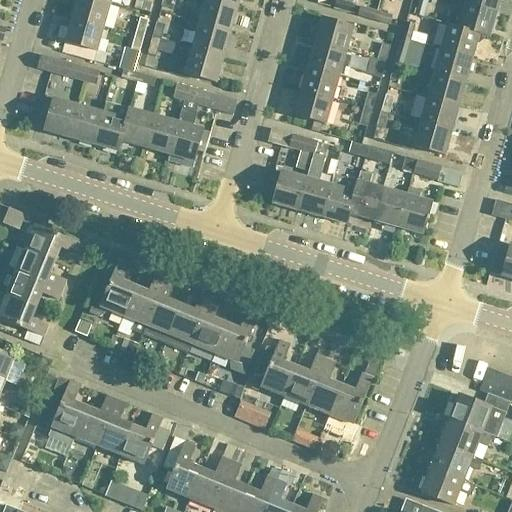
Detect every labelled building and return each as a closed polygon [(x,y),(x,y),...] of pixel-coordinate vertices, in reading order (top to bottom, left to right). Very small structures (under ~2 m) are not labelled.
[(109,4),(93,0),(76,0),(71,20),(102,29),(109,4)] [(169,10),(171,0),(162,0),(160,8),(169,10)] [(236,12),(239,0),(205,0),(204,3),(236,12)] [(422,19),(427,0),(418,0),(416,10),(414,17),(422,19)] [(464,0),(463,6),(495,15),(499,0),(464,0)] [(335,2),(333,10),(349,15),(352,6),(335,2)] [(197,27),(229,36),(236,12),(204,3),(197,27)] [(446,26),(456,29),(456,30),(478,36),(477,37),(488,40),(495,15),(463,6),(460,18),(449,15),(446,26)] [(360,8),(357,17),(357,18),(373,23),(376,13),(360,8)] [(392,17),(376,13),(373,23),(389,27),(392,17)] [(102,29),(71,20),(63,45),(95,54),(102,29)] [(134,38),(135,38),(135,35),(143,38),(148,22),(139,20),(134,38)] [(314,44),(345,53),(352,30),(321,20),(314,44)] [(164,27),(156,24),(151,40),(160,42),(164,27)] [(405,24),(403,30),(401,40),(409,43),(414,27),(405,24)] [(439,51),(471,60),(477,37),(478,36),(456,30),(456,29),(446,26),(439,51)] [(191,51),(222,60),(229,36),(197,27),(191,51)] [(135,38),(134,38),(130,52),(139,54),(143,38),(135,35),(135,38)] [(147,56),(155,59),(160,42),(151,40),(147,56)] [(307,68),(338,77),(345,53),(314,44),(307,68)] [(390,48),(381,46),(377,62),(385,65),(390,48)] [(411,68),(413,61),(405,58),(407,51),(398,49),(394,65),(402,67),(402,66),(411,68)] [(222,60),(191,51),(187,63),(179,61),(176,73),(184,75),(183,77),(215,86),(222,60)] [(471,60),(439,51),(432,75),(464,84),(471,60)] [(372,78),(380,80),(385,65),(377,62),(372,78)] [(63,63),(59,77),(85,84),(89,71),(63,63)] [(395,92),(398,83),(402,67),(394,65),(387,89),(395,92)] [(300,93),(331,102),(338,77),(307,68),(300,93)] [(96,87),(99,74),(89,71),(85,84),(96,87)] [(123,72),(121,79),(120,80),(136,84),(139,76),(123,72)] [(464,84),(432,75),(425,100),(457,109),(464,84)] [(153,89),(156,81),(139,76),(136,84),(153,89)] [(173,99),(184,102),(187,90),(176,87),(173,99)] [(184,103),(209,110),(213,96),(188,89),(187,90),(184,102),(184,103)] [(331,102),(300,93),(292,118),(323,127),(331,102)] [(376,97),(367,95),(363,111),(371,114),(376,97)] [(396,118),(399,118),(402,108),(391,105),(393,99),(385,97),(380,114),(396,118)] [(418,125),(450,134),(457,109),(425,100),(418,125)] [(69,140),(78,109),(53,101),(44,133),(69,140)] [(93,147),(102,116),(78,109),(69,140),(93,147)] [(120,143),(121,143),(144,150),(153,118),(128,111),(125,122),(126,123),(120,143)] [(193,164),(202,133),(191,129),(195,115),(181,111),(177,125),(168,157),(193,164)] [(358,127),(367,129),(371,114),(363,111),(358,127)] [(386,125),(394,127),(396,118),(380,114),(376,128),(384,131),(386,125)] [(102,116),(93,147),(117,154),(121,143),(120,143),(126,123),(125,122),(102,116)] [(153,118),(144,150),(168,157),(177,125),(153,118)] [(450,134),(418,125),(411,149),(443,158),(450,134)] [(313,157),(313,156),(317,144),(317,143),(291,136),(287,150),(313,157)] [(324,159),(328,147),(317,144),(313,156),(324,159)] [(351,144),(349,153),(365,157),(367,149),(351,144)] [(367,149),(365,157),(381,162),(383,153),(367,149)] [(412,175),(416,162),(404,159),(401,172),(412,175)] [(416,162),(412,175),(412,176),(437,183),(441,169),(416,162)] [(297,213),(306,181),(281,174),(272,206),(297,213)] [(349,216),(372,223),(381,192),(368,188),(371,178),(359,174),(357,185),(356,185),(353,195),(355,195),(349,216)] [(349,216),(355,195),(353,195),(356,185),(333,178),(330,188),(321,220),(346,227),(349,216)] [(306,181),(297,213),(321,220),(330,188),(306,181)] [(421,193),(409,189),(406,199),(397,230),(421,237),(429,206),(418,203),(421,193)] [(381,192),(372,223),(397,230),(406,199),(381,192)] [(511,211),(492,206),(489,219),(511,225),(511,211)] [(30,220),(8,211),(2,226),(24,235),(30,220)] [(24,251),(53,263),(59,250),(76,257),(81,247),(33,228),(24,251)] [(511,281),(511,247),(510,247),(501,278),(511,281)] [(15,274),(62,293),(66,284),(48,276),(53,263),(24,251),(15,274)] [(122,319),(134,289),(121,284),(128,266),(118,262),(112,278),(104,275),(88,315),(99,320),(108,313),(122,319)] [(58,303),(62,293),(15,274),(5,297),(35,309),(42,312),(47,298),(58,303)] [(141,337),(164,281),(155,277),(148,295),(134,289),(122,319),(134,323),(130,333),(141,337)] [(164,347),(180,308),(167,302),(174,285),(164,281),(141,337),(164,347)] [(191,347),(210,299),(200,296),(193,313),(180,308),(164,347),(186,356),(190,346),(191,347)] [(35,309),(5,297),(0,309),(0,321),(43,339),(47,329),(29,322),(35,309)] [(210,299),(191,347),(213,356),(225,326),(212,321),(219,303),(210,299)] [(225,326),(213,356),(228,362),(230,372),(243,378),(253,353),(244,349),(256,318),(246,314),(239,332),(225,326)] [(257,394),(261,390),(283,399),(295,370),(282,364),(289,347),(279,343),(275,353),(265,349),(250,386),(250,392),(257,394)] [(23,367),(22,363),(0,354),(0,381),(4,383),(15,388),(23,367)] [(306,409),(325,361),(315,358),(308,375),(295,370),(283,399),(306,409)] [(325,361),(306,409),(329,418),(341,388),(327,383),(334,365),(325,361)] [(491,398),(500,376),(487,371),(478,393),(491,398)] [(341,388),(329,418),(352,427),(371,380),(361,376),(354,394),(341,388)] [(503,403),(511,380),(500,376),(491,398),(503,403)] [(511,406),(511,380),(503,403),(511,406)] [(45,411),(56,416),(47,439),(70,448),(74,439),(86,410),(72,405),(80,387),(70,383),(62,401),(51,397),(45,411)] [(448,422),(491,439),(495,440),(505,416),(457,397),(448,422)] [(97,449),(116,402),(106,398),(99,415),(86,410),(74,439),(97,449)] [(119,458),(131,428),(118,423),(125,405),(116,402),(97,449),(119,458)] [(131,428),(119,458),(143,467),(162,420),(152,416),(145,434),(131,428)] [(438,446),(472,459),(477,445),(487,449),(491,439),(448,422),(438,446)] [(319,442),(296,432),(291,443),(314,453),(319,442)] [(188,501),(200,472),(187,466),(194,449),(184,445),(165,492),(188,501)] [(481,463),(472,459),(438,446),(429,470),(462,484),(468,469),(477,473),(481,463)] [(0,472),(5,475),(12,460),(0,454),(0,472)] [(212,510),(231,463),(221,460),(214,477),(200,472),(188,501),(212,510)] [(215,511),(237,511),(246,490),(233,485),(240,467),(231,463),(212,510),(215,511)] [(474,488),(462,484),(429,470),(419,495),(453,508),(458,494),(470,498),(474,488)] [(263,511),(276,482),(267,478),(260,496),(246,490),(237,511),(263,511)] [(276,482),(263,511),(290,511),(292,509),(278,503),(286,486),(276,482)] [(104,498),(128,508),(134,494),(146,499),(147,498),(134,493),(110,483),(104,498)] [(299,511),(292,509),(290,511),(317,511),(322,501),(312,497),(305,511),(299,511)]
